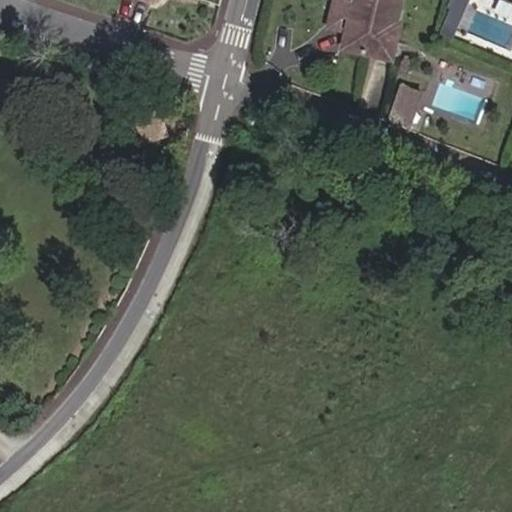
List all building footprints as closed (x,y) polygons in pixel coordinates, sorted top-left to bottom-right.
[(346,35),(342,52),(392,63),(401,28),(395,26),(400,0),(334,0),(331,17),(349,21),(346,35)] [(328,31),(346,35),(349,21),(331,17),(328,31)] [(0,108),(11,115),(19,121),(36,97),(0,72),(0,108)] [(389,121),(409,128),(422,94),(402,86),(389,121)] [(0,129),(11,115),(0,108),(0,129)]
